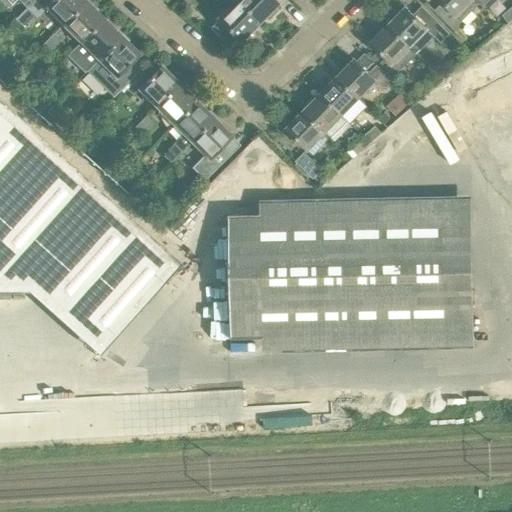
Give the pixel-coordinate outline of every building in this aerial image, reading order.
[(45,9),(62,26),(87,1),(85,0),(35,0),(27,8),(16,19),(25,29),(45,9)] [(35,0),(18,0),(27,8),(35,0)] [(258,24),(234,0),(225,9),(223,7),(214,17),(216,19),(215,20),(218,22),(211,29),(230,48),(237,41),(239,43),(258,24)] [(234,0),(258,24),(277,5),(272,0),(234,0)] [(440,0),(443,3),(434,11),(453,30),(479,4),(475,0),(440,0)] [(79,43),(81,41),(104,19),(87,1),(62,26),(79,43)] [(511,20),(511,6),(502,15),(509,23),(511,20)] [(388,25),(417,53),(433,37),(440,43),(449,34),(422,7),(414,16),(405,7),(388,25)] [(84,73),(98,59),(121,36),(104,19),(81,41),(79,43),(67,56),(84,73)] [(379,50),(370,59),(390,78),(391,79),(417,53),(388,25),(371,42),(379,50)] [(61,40),(54,34),(42,46),(49,52),(61,40)] [(98,59),(86,71),(113,97),(119,90),(140,70),(131,61),(138,54),(121,36),(98,59)] [(354,60),(337,77),(359,98),(376,81),(382,87),(388,87),(394,81),(390,78),(370,59),(365,54),(356,62),(354,60)] [(138,91),(155,107),(178,84),(161,66),(149,78),(140,70),(119,90),(129,100),(138,91)] [(337,77),(320,94),(342,115),(350,124),(367,107),(359,98),(337,77)] [(155,107),(172,124),(195,101),(178,84),(155,107)] [(356,201),(228,204),(229,335),(511,325),(511,86),(465,107),(444,116),(471,177),(354,180),(356,201)] [(403,90),(386,105),(395,115),(412,99),(403,90)] [(320,94),(303,111),(314,121),(325,132),(331,138),(335,141),(351,125),(350,124),(342,115),(320,94)] [(54,103),(48,97),(39,105),(46,112),(54,103)] [(0,99),(0,292),(34,293),(115,202),(0,99)] [(170,163),(190,142),(189,141),(192,138),(212,118),(195,101),(172,124),(182,134),(173,144),(174,145),(163,156),(170,163)] [(325,132),(303,111),(286,128),(314,156),(331,138),(325,132)] [(390,118),(384,112),(378,117),(385,124),(390,118)] [(153,122),(146,115),(134,127),(141,134),(153,122)] [(192,138),(189,141),(190,142),(204,155),(192,168),(204,180),(233,152),(239,146),(230,137),(232,135),(231,134),(230,135),(212,118),(192,138)] [(376,125),(363,136),(370,144),(383,133),(382,132),(376,125)] [(370,144),(363,136),(351,147),(358,155),(370,144)] [(315,178),(319,182),(327,174),(323,170),(305,152),(296,162),(314,179),(315,178)] [(121,177),(139,193),(146,185),(128,169),(121,177)] [(115,202),(34,293),(101,352),(182,261),(115,202)]
